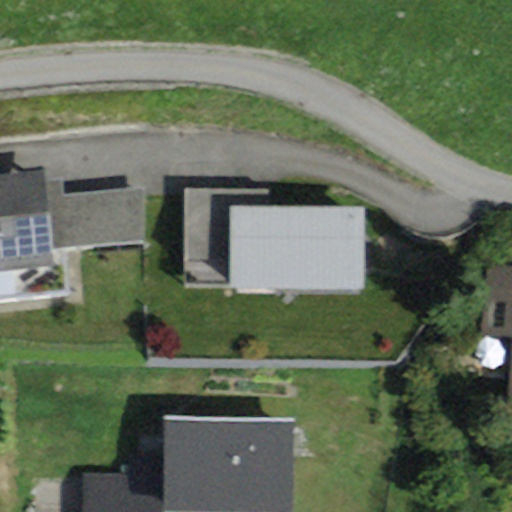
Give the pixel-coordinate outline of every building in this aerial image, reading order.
[(47,172),(0,176),(0,275),(56,271),(54,253),(48,181),(47,172)] [(64,179),(48,181),(54,253),(147,245),(145,190),(65,196),(64,179)] [(266,191),(186,191),(186,265),(229,266),(229,296),(366,296),(367,209),(266,209),(266,191)] [(511,269),(492,268),(488,339),(511,340),(506,429),(511,429),(511,269)] [(132,477),(84,477),(84,511),(294,511),(295,424),(165,424),(165,455),(132,455),(132,477)]
